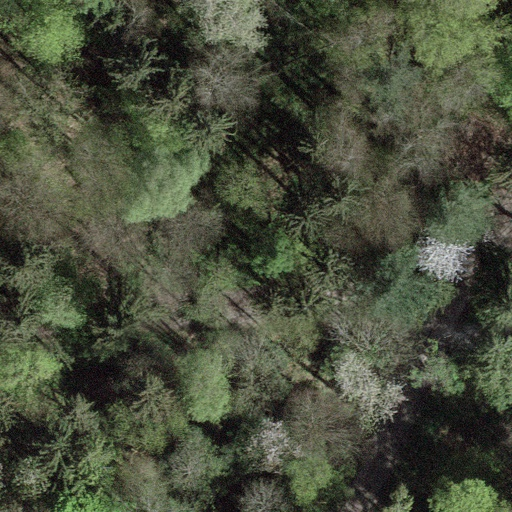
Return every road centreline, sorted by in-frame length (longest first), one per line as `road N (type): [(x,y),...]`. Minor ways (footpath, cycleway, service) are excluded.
road 1 (track): [(0,330),(459,291)]
road 2 (track): [(353,511),(459,291),(511,212)]
